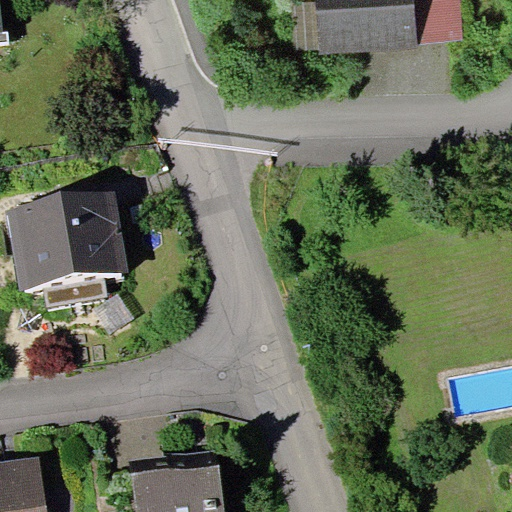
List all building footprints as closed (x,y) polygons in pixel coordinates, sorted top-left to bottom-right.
[(295,51),(320,49),(316,0),(291,2),(295,51)] [(320,53),(419,46),(419,42),(415,0),(316,0),(320,49),(320,53)] [(461,0),(415,0),(419,42),(464,39),(461,0)] [(0,33),(0,44),(9,44),(8,32),(3,33),(0,33)] [(104,276),(129,272),(116,192),(8,211),(22,290),(44,286),(104,276)] [(107,295),(104,276),(44,286),(47,305),(107,295)] [(134,316),(118,293),(96,309),(111,331),(134,316)] [(210,450),(173,453),(174,469),(212,466),(210,450)] [(47,511),(39,455),(0,461),(0,511),(47,511)] [(174,469),(133,474),(137,511),(225,511),(220,464),(212,466),(174,469)]
